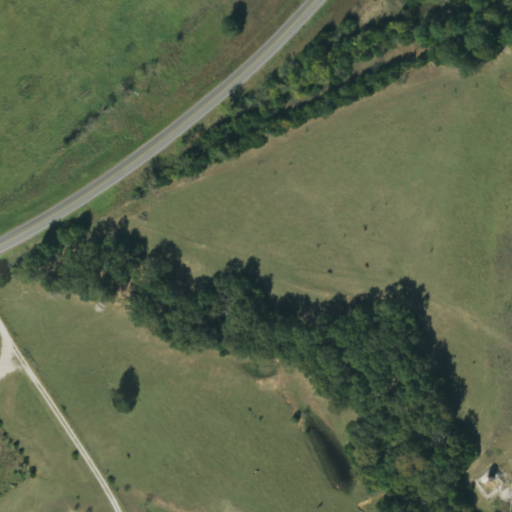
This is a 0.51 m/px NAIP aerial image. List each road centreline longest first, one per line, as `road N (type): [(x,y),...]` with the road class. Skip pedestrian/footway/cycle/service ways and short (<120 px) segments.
road 1 (secondary): [(0,242),(178,125),(311,0)]
road 2 (residential): [(0,95),(96,0)]
